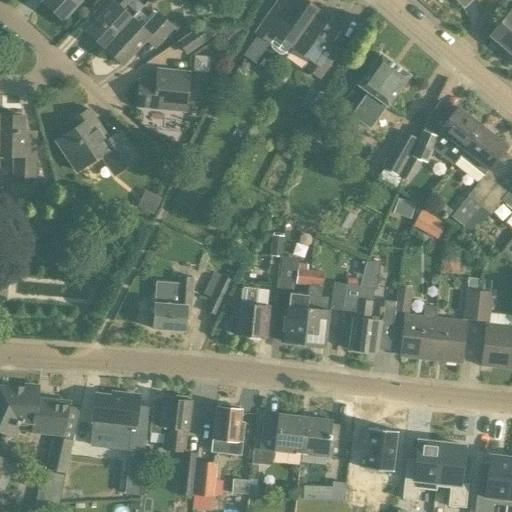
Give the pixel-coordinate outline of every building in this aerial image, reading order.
[(44,0),(42,2),(62,20),(80,0),(44,0)] [(104,49),(132,19),(122,9),(130,1),(129,0),(117,0),(86,32),(104,49)] [(295,48),(321,11),(304,0),(295,0),(284,17),(273,10),(257,34),(270,42),(269,47),(271,49),(278,54),(281,55),(284,54),(286,55),(292,46),(295,48)] [(511,54),(511,8),(490,36),(511,54)] [(320,57),(341,25),(321,11),(295,48),(311,59),(306,66),(321,76),(330,63),(320,57)] [(155,48),(173,28),(159,14),(144,30),(132,19),(104,49),(121,65),(146,39),(155,48)] [(186,55),(207,41),(199,28),(177,42),(186,55)] [(350,114),(370,129),(410,76),(382,55),(359,85),(367,92),(350,114)] [(185,111),(188,74),(158,71),(157,84),(140,82),(137,107),(185,111)] [(303,106),(316,110),(323,91),(310,86),(303,106)] [(459,156),(464,150),(482,128),(457,108),(439,131),(435,136),(435,138),(436,138),(431,149),(452,165),(459,156)] [(113,175),(136,159),(119,133),(108,140),(88,110),(68,123),(73,130),(56,141),(76,171),(100,155),(113,175)] [(34,178),(35,152),(22,152),(23,116),(0,116),(0,156),(13,157),(13,178),(34,178)] [(488,170),(507,147),(482,128),(464,150),(459,156),(482,174),(487,169),(488,170)] [(398,176),(417,141),(401,132),(382,166),(398,176)] [(431,149),(436,138),(435,138),(423,132),(412,158),(425,164),(431,149)] [(467,197),(479,206),(496,185),(485,175),(467,197)] [(511,210),(511,187),(511,188),(506,193),(496,185),(479,206),(490,215),(501,201),(511,210)] [(144,192),(139,204),(155,211),(160,199),(144,192)] [(399,197),(394,211),(411,217),(416,203),(399,197)] [(429,214),(420,210),(412,225),(421,230),(429,214)] [(281,257),(283,237),(272,236),(270,256),(281,257)] [(378,322),(368,320),(370,304),(371,304),(372,291),(375,292),(378,264),(364,262),(357,288),(344,286),(341,310),(356,312),(355,319),(353,318),(351,336),(346,335),(344,350),(374,354),(378,322)] [(310,286),(312,271),(307,271),(308,266),(298,264),(295,284),(308,286),(310,286)] [(323,272),(312,271),(310,286),(322,288),(323,272)] [(220,275),(204,310),(217,316),(234,281),(220,275)] [(178,278),(178,282),(155,281),(152,330),(186,332),(188,311),(192,311),(194,279),(178,278)] [(322,288),(310,286),(308,286),(306,298),(308,298),(302,345),(323,347),(327,311),(325,310),(326,300),(320,299),(322,288)] [(237,319),(233,319),(232,319),(231,321),(229,323),(229,324),(228,326),(229,328),(229,331),(231,333),(232,333),(235,334),(235,336),(265,339),(269,307),(257,305),(258,289),(241,287),(239,304),(238,304),(237,319)] [(408,314),(411,290),(397,288),(394,312),(408,314)] [(463,319),(477,320),(480,293),(466,292),(463,319)] [(493,295),(480,293),(477,320),(489,322),(493,295)] [(281,342),(302,345),(308,298),(306,298),(289,295),(288,306),(285,305),(281,342)] [(423,306),(421,320),(406,318),(401,357),(430,361),(435,321),(434,321),(435,307),(423,306)] [(465,325),(435,321),(430,361),(461,364),(465,325)] [(511,369),(511,330),(486,327),(482,366),(511,369)] [(61,435),(67,403),(36,400),(37,391),(0,387),(0,431),(11,436),(17,422),(49,425),(48,434),(61,435)] [(133,426),(137,395),(119,393),(119,398),(94,395),(91,421),(133,426)] [(162,399),(161,407),(152,406),(149,432),(163,433),(161,450),(182,452),(187,402),(162,399)] [(219,408),(215,408),(209,452),(239,456),(243,425),(239,424),(241,411),(229,410),(229,407),(219,406),(219,408)] [(273,451),(300,454),(304,418),(277,415),(277,417),(263,416),(258,464),(272,465),(273,451)] [(331,423),(331,421),(304,418),(300,454),(341,458),(345,425),(331,423)] [(361,466),(361,468),(391,471),(392,470),(390,470),(394,432),(396,432),(396,431),(365,427),(365,429),(367,429),(363,467),(361,466)] [(64,473),(70,442),(53,439),(46,469),(64,473)] [(435,486),(440,443),(416,440),(414,459),(406,458),(401,498),(416,500),(417,488),(434,490),(435,486)] [(440,443),(435,486),(449,488),(447,506),(464,508),(467,484),(459,484),(464,446),(440,443)] [(178,494),(191,495),(195,453),(182,452),(178,494)] [(478,468),(472,511),(490,511),(492,504),(505,506),(511,457),(488,454),(486,469),(478,468)] [(212,497),(216,463),(196,461),(193,495),(212,497)] [(142,464),(128,462),(125,495),(138,496),(142,464)] [(56,511),(63,476),(41,472),(35,506),(56,511)] [(346,499),(346,483),(304,482),(304,499),(346,499)]
